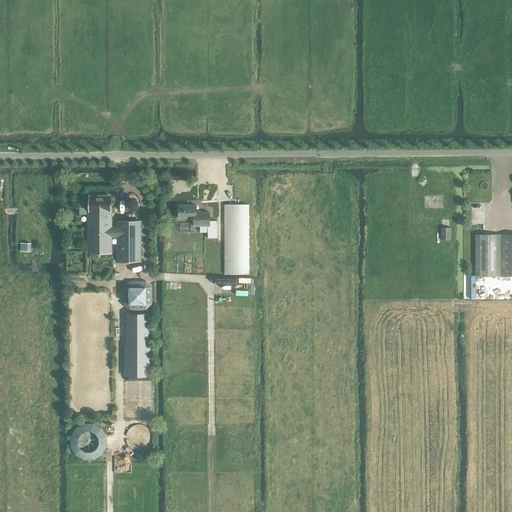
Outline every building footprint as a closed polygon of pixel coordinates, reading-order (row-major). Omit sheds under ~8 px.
[(111,197),(90,196),(89,208),(80,208),(80,214),(89,214),(89,253),(111,253),(111,236),(119,236),(119,261),(140,261),(140,222),(119,222),(119,228),(111,228),(111,197)] [(210,213),(196,213),(196,205),(179,205),(179,218),(194,218),(194,226),(208,226),(208,238),(218,238),(218,221),(210,221),(210,213)] [(224,274),(249,274),(249,205),(224,205),(224,274)] [(452,224),(441,224),(441,234),(452,234),(452,224)] [(500,259),(500,236),(476,236),(476,259),(476,277),(500,277),(500,259)] [(511,236),(501,236),(501,277),(511,277),(511,236)] [(129,310),(146,310),(152,304),(152,288),(146,282),(129,282),(123,288),(129,294),(129,298),(123,304),(129,310)] [(125,376),(149,376),(149,314),(131,314),(131,345),(125,345),(125,376)]
